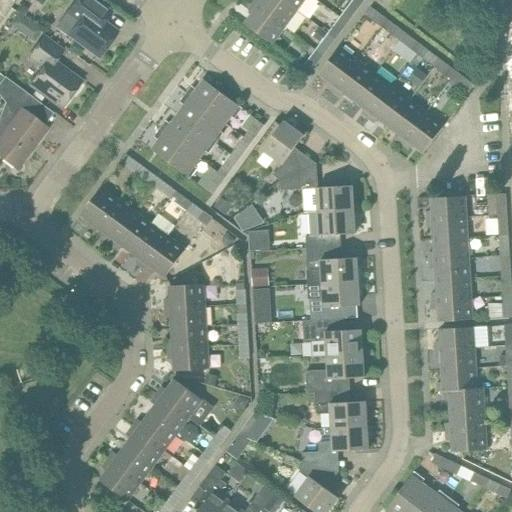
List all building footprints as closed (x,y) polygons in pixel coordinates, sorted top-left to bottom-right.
[(0,0),(0,21),(13,5),(5,0),(0,0)] [(67,12),(57,26),(68,35),(83,45),(99,57),(118,32),(96,17),(103,7),(94,0),(75,0),(70,7),(67,12)] [(297,10),(282,0),(255,0),(253,3),(284,27),(297,10)] [(304,0),(282,0),(297,10),(304,0)] [(352,0),(340,17),(347,22),(360,6),(352,0)] [(284,27),(253,3),(248,10),(253,13),(245,24),(272,44),(284,27)] [(382,27),(387,20),(370,7),(364,14),(382,27)] [(340,17),(328,34),(335,39),(347,22),(340,17)] [(382,27),(389,32),(384,40),(388,43),(384,49),(389,52),(399,40),(405,33),(387,20),(382,27)] [(318,28),(313,35),(320,40),(325,33),(318,28)] [(405,33),(399,40),(417,54),(422,46),(405,33)] [(323,56),(335,39),(328,34),(326,37),(319,45),(315,50),(323,56)] [(63,51),(47,39),(43,36),(28,56),(42,67),(30,84),(62,107),(81,82),(55,62),(63,51)] [(434,67),(440,59),(422,46),(417,54),(434,67)] [(333,92),(357,60),(340,47),(319,74),(330,82),(327,87),(333,92)] [(315,50),(312,55),(303,67),(311,72),(323,56),(315,50)] [(457,73),(440,59),(434,67),(451,80),(457,73)] [(357,60),(333,92),(340,97),(344,92),(354,100),(374,73),(357,60)] [(416,69),(409,78),(418,85),(425,75),(416,69)] [(392,86),(374,73),(354,100),(365,108),(361,113),(368,118),(392,86)] [(475,86),(457,73),(451,80),(469,94),(475,86)] [(20,110),(0,136),(0,155),(1,156),(17,168),(47,129),(35,120),(45,107),(29,95),(5,76),(0,82),(0,96),(7,106),(11,103),(20,110)] [(191,87),(186,94),(226,123),(231,116),(235,118),(242,108),(204,80),(196,90),(191,87)] [(392,86),(368,118),(375,123),(378,118),(389,127),(409,100),(392,86)] [(226,123),(186,94),(181,100),(185,105),(178,115),(216,143),(223,134),(220,131),(226,123)] [(409,100),(389,127),(399,134),(396,139),(403,144),(427,113),(409,100)] [(427,113),(403,144),(409,149),(413,144),(424,153),(444,126),(427,113)] [(165,122),(160,129),(199,158),(205,150),(209,153),(216,143),(178,115),(170,125),(165,122)] [(265,125),(257,119),(244,137),(252,142),(265,125)] [(280,180),(300,170),(289,154),(304,135),(284,121),(272,137),(263,149),(282,164),(274,175),(280,180)] [(199,158),(160,129),(155,135),(159,139),(152,150),(168,162),(190,179),(198,168),(194,166),(199,158)] [(244,137),(231,154),(238,160),(252,142),(244,137)] [(120,162),(132,170),(138,163),(126,154),(120,162)] [(231,154),(218,172),(225,177),(238,160),(231,154)] [(154,186),(159,179),(148,170),(142,178),(154,186)] [(312,188),(300,170),(280,180),(281,190),(303,189),(305,212),(318,212),(354,209),(352,185),(312,188)] [(225,177),(218,172),(206,188),(213,193),(225,177)] [(171,187),(159,179),(154,186),(165,195),(171,187)] [(99,227),(119,200),(101,187),(78,219),(86,225),(90,220),(99,227)] [(505,194),(496,194),(497,208),(506,208),(505,193),(505,194)] [(187,210),(192,203),(181,195),(175,202),(187,210)] [(227,214),(234,204),(222,195),(215,205),(227,214)] [(427,218),(466,216),(465,196),(431,198),(432,211),(426,211),(427,218)] [(135,212),(119,200),(99,227),(107,233),(104,238),(112,244),(135,212)] [(204,212),(192,203),(187,210),(198,219),(204,212)] [(244,231),(263,219),(253,204),(234,217),(244,231)] [(354,209),(318,212),(319,235),(306,236),(306,248),(332,247),(331,235),(355,233),(354,209)] [(152,225),(135,212),(112,244),(119,249),(123,245),(132,252),(152,225)] [(468,236),(466,216),(427,218),(427,228),(433,227),(434,239),(468,236)] [(507,221),(498,221),(499,235),(508,235),(507,221)] [(152,225),(132,252),(140,258),(136,262),(145,269),(169,237),(152,225)] [(225,236),(224,242),(227,245),(234,239),(228,233),(225,236)] [(508,235),(499,235),(500,249),(509,249),(508,235)] [(250,250),(258,249),(257,236),(249,237),(250,250)] [(468,236),(434,239),(435,251),(429,252),(429,260),(469,257),(468,236)] [(169,237),(145,269),(152,274),(155,269),(165,276),(185,249),(169,237)] [(332,247),(306,248),(309,284),(358,281),(357,257),(333,259),(332,247)] [(470,278),(469,257),(429,260),(430,269),(436,268),(436,280),(470,278)] [(510,261),(500,262),(501,276),(510,275),(510,261)] [(267,275),(253,276),(253,285),(268,285),(267,275)] [(510,275),(501,276),(502,290),(511,290),(510,275)] [(470,278),(436,280),(437,292),(431,293),(432,301),(471,299),(470,278)] [(360,305),(358,281),(309,284),(311,320),(337,319),(336,307),(360,305)] [(166,309),(205,306),(204,284),(190,285),(170,286),(171,298),(165,299),(166,309)] [(267,288),(252,289),(253,301),(268,300),(267,288)] [(237,304),(246,304),(245,289),(236,290),(237,304)] [(473,319),(471,299),(432,301),(432,309),(438,309),(439,322),(473,319)] [(511,302),(503,303),(504,317),(511,316),(511,302)] [(247,318),(246,304),(237,304),(238,318),(247,318)] [(205,306),(166,309),(166,318),(172,318),(173,329),(206,327),(205,306)] [(337,319),(311,320),(303,321),(304,343),(326,341),(327,355),(363,353),(361,329),(337,331),(337,319)] [(206,327),(173,329),(173,339),(167,339),(168,350),(207,348),(206,327)] [(435,349),(474,346),(473,327),(439,329),(440,342),(434,342),(435,349)] [(239,345),(248,344),(247,330),(238,331),(239,345)] [(249,359),(248,344),(239,345),(240,359),(249,359)] [(476,367),(474,346),(435,349),(435,359),(441,358),(442,369),(476,367)] [(209,369),(207,348),(168,350),(169,359),(174,358),(175,371),(195,369),(209,369)] [(363,353),(327,355),(328,370),(306,371),(307,393),(341,391),(340,379),(364,377),(363,353)] [(476,367),(442,369),(443,382),(437,383),(437,392),(443,391),(443,390),(477,388),(476,367)] [(218,377),(207,373),(204,382),(215,386),(218,377)] [(158,393),(190,416),(202,400),(175,380),(167,390),(163,386),(158,393)] [(483,388),(477,388),(443,390),(443,391),(443,399),(449,399),(450,411),(484,408),(483,388)] [(342,403),(341,391),(307,393),(315,392),(317,414),(331,413),(331,427),(367,425),(366,401),(342,403)] [(156,405),(150,413),(177,433),(190,416),(158,393),(151,402),(156,405)] [(239,396),(237,400),(240,407),(244,409),(248,400),(239,396)] [(484,408),(450,411),(451,423),(445,423),(446,432),(485,429),(484,408)] [(138,419),(133,426),(165,450),(177,433),(150,413),(143,423),(138,419)] [(367,425),(331,427),(332,441),(318,442),(319,452),(302,453),(303,461),(324,467),(329,451),(368,449),(367,425)] [(165,450),(133,426),(127,435),(132,438),(125,446),(152,467),(165,450)] [(215,437),(222,442),(231,431),(223,426),(215,437)] [(485,429),(446,432),(446,440),(452,439),(453,452),(473,451),(487,450),(485,429)] [(222,442),(215,437),(206,448),(214,454),(222,442)] [(152,467),(125,446),(119,455),(114,452),(108,460),(140,483),(152,467)] [(440,467),(444,458),(435,454),(431,462),(440,467)] [(199,458),(191,470),(198,475),(206,464),(199,458)] [(444,458),(440,467),(457,475),(461,466),(444,458)] [(140,483),(108,460),(103,467),(107,471),(101,480),(128,500),(140,483)] [(324,467),(303,461),(298,468),(310,477),(295,496),(308,506),(316,511),(328,511),(339,498),(320,484),(324,467)] [(219,511),(228,500),(214,490),(226,473),(216,465),(199,487),(207,492),(192,511),(219,511)] [(198,475),(191,470),(182,481),(190,487),(198,475)] [(411,511),(429,488),(422,483),(424,479),(414,471),(386,510),(388,511),(411,511)] [(489,490),(493,481),(474,473),(470,481),(489,490)] [(493,481),(489,490),(507,498),(511,490),(493,481)] [(437,494),(429,488),(411,511),(438,511),(449,498),(440,490),(437,494)] [(166,503),(174,508),(177,504),(182,497),(175,491),(170,498),(166,503)] [(459,505),(449,498),(438,511),(461,511),(456,508),(459,505)] [(244,511),(228,500),(219,511),(260,511),(262,509),(252,502),(244,511)] [(170,511),(174,508),(166,503),(159,511),(170,511)]
